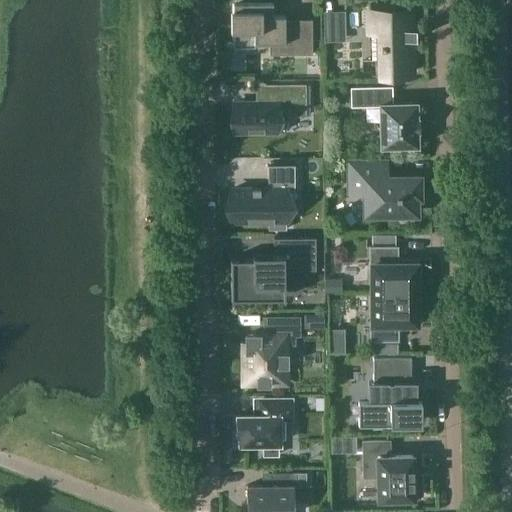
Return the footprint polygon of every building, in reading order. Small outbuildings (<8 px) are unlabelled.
[(273,1),(233,1),(233,9),(230,9),(230,30),(233,30),(233,43),(234,43),(234,47),(254,47),(254,43),(285,42),(285,15),(273,15),(273,1)] [(369,10),(370,31),(382,31),(383,42),(381,42),(381,47),(383,47),(383,60),(375,60),(376,75),(405,74),(405,60),(410,60),(409,39),(416,39),(416,37),(409,38),(409,29),(415,29),(415,28),(410,28),(409,9),(369,10)] [(291,54),(313,54),(312,39),(291,39),(291,42),(291,54)] [(234,131),(277,131),(277,115),(305,115),(305,84),(276,84),(276,103),(234,103),(234,131)] [(417,145),(416,103),(392,103),(391,87),(351,88),(352,106),(380,105),(381,146),(417,145)] [(385,162),(349,162),(350,190),(365,190),(366,213),(416,213),(416,197),(419,197),(419,177),(385,177),(385,162)] [(268,229),(286,229),(286,189),(295,189),(295,164),(268,165),(268,188),(232,188),(232,220),(268,220),(268,229)] [(246,298),(284,298),(284,270),(316,269),(316,237),(274,237),(274,254),(252,254),(253,258),(230,258),(231,298),(246,298)] [(372,293),(419,292),(416,292),(416,282),(420,282),(420,263),(412,263),(412,259),(397,259),(397,246),(370,246),(370,264),(372,264),(372,293)] [(325,292),(337,292),(337,278),(325,278),(325,292)] [(420,303),(416,303),(416,293),(419,293),(419,292),(372,293),(372,321),(370,321),(370,340),(398,340),(398,327),(412,327),(412,323),(420,323),(420,303)] [(263,333),(246,333),(246,348),(243,348),(243,383),(281,382),(281,369),(286,369),(286,348),(284,348),(284,343),(294,343),(294,335),(300,335),(300,316),(263,316),(263,333)] [(421,399),(416,399),(416,381),(411,381),(411,356),(373,357),(373,381),(368,381),(368,399),(358,399),(358,423),(421,423),(421,399)] [(315,397),(316,410),(325,409),(325,397),(315,397)] [(253,415),(236,415),(236,431),(239,431),(239,443),(264,443),(264,454),(277,454),(277,443),(279,443),(279,437),(285,437),(285,421),(285,415),(291,415),(291,398),(263,399),(263,409),(253,409),(253,415)] [(377,498),(413,498),(412,454),(390,454),(389,439),(363,439),(363,475),(376,475),(377,498)] [(269,485),(247,485),(247,511),(292,511),(293,486),(295,486),(306,486),(306,471),(295,471),(269,471),(269,485)]
